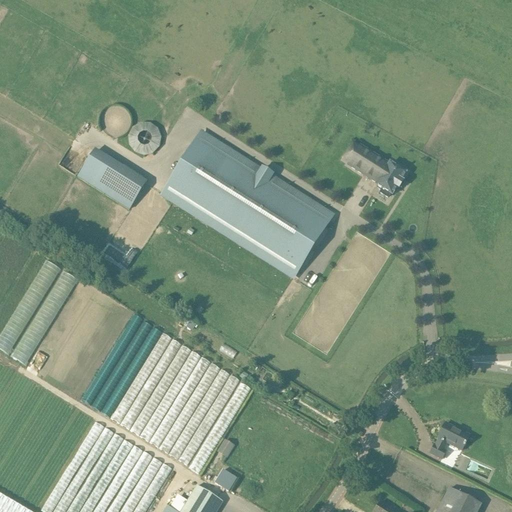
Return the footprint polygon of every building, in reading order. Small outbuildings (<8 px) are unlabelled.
[(160,126),(129,124),(127,147),(144,148),(144,153),(150,153),(151,148),(159,148),(160,126)] [(260,171),(201,134),(163,195),(293,277),(307,255),(309,253),(308,253),(316,240),(317,241),(318,239),(317,239),(331,216),(271,178),(273,176),(262,169),(260,171)] [(359,146),(358,148),(348,163),(347,165),(377,184),(376,185),(382,189),(380,193),(388,198),(390,194),(391,195),(392,196),(392,195),(397,188),(398,189),(399,189),(403,183),(403,182),(403,181),(403,182),(401,181),(405,174),(406,174),(406,173),(405,173),(404,172),(405,170),(398,165),(396,167),(390,163),(389,164),(359,146)] [(146,184),(94,152),(78,178),(129,210),(146,184)] [(106,259),(124,267),(130,254),(112,245),(106,259)] [(158,341),(162,333),(154,329),(150,338),(158,341)] [(204,473),(251,383),(158,335),(112,425),(204,473)] [(131,387),(151,348),(150,347),(153,341),(147,338),(124,384),(131,387)] [(243,372),(240,377),(245,380),(248,375),(243,372)] [(146,511),(172,466),(91,423),(43,511),(146,511)] [(469,436),(445,424),(437,439),(438,440),(435,446),(434,446),(430,454),(441,460),(445,452),(443,450),(446,443),(461,451),(469,436)] [(235,447),(224,440),(217,453),(227,459),(235,447)] [(216,483),(230,492),(238,478),(224,470),(216,483)] [(216,511),(223,502),(197,486),(187,502),(178,496),(170,508),(176,511),(216,511)] [(477,511),(481,505),(448,488),(436,511),(477,511)] [(30,511),(0,494),(0,511),(30,511)] [(391,509),(381,502),(373,511),(400,511),(401,511),(393,506),(391,509)]
